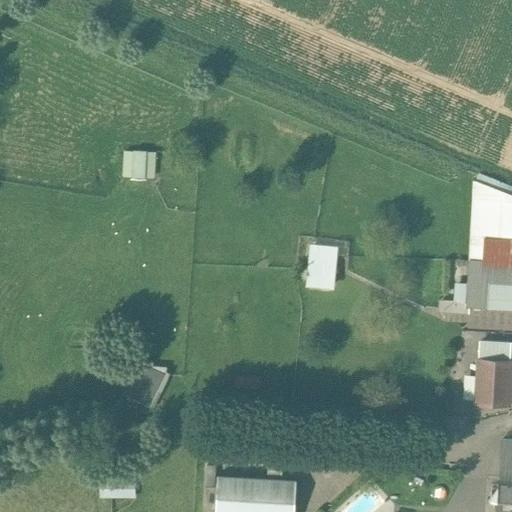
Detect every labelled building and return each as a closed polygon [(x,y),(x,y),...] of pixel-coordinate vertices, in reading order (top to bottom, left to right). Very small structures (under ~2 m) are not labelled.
[(154,178),(155,152),(124,150),(122,176),(154,178)] [(511,299),(511,194),(474,179),(469,272),(454,271),(453,278),(469,279),(469,284),(453,283),(452,306),(468,306),(468,307),(484,308),(484,298),(511,299)] [(307,282),(332,285),(336,250),(311,248),(307,282)] [(510,342),(489,341),(479,340),(476,402),(510,403),(511,360),(510,360),(510,342)] [(150,407),(166,374),(139,361),(122,394),(150,407)] [(235,388),(259,389),(260,377),(235,376),(235,388)] [(511,511),(511,439),(502,438),(497,511),(511,511)] [(221,474),(244,475),(245,467),(222,465),(221,474)] [(294,511),(297,480),(217,475),(214,511),(294,511)] [(99,498),(134,498),(134,479),(99,479),(99,498)]
